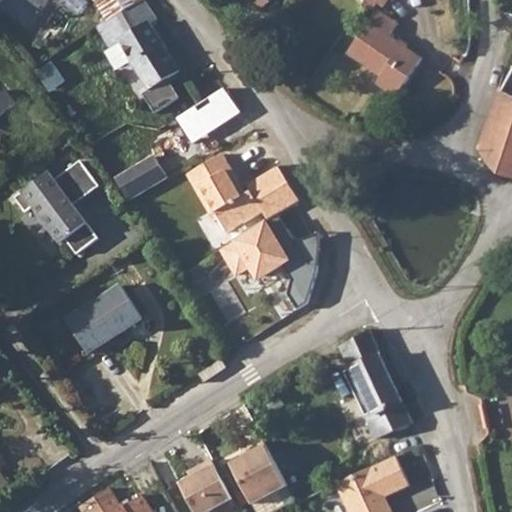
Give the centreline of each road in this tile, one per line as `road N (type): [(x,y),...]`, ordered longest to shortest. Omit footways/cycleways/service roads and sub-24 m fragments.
road 1 (unclassified): [(382,290),(35,511)]
road 2 (residential): [(297,138),(183,0)]
road 3 (residential): [(382,290),(297,138)]
road 4 (residential): [(464,511),(454,434),(421,350)]
road 5 (residential): [(511,210),(421,350)]
road 6 (residential): [(448,157),(486,59),(488,0)]
road 7 (residential): [(297,138),(448,157)]
